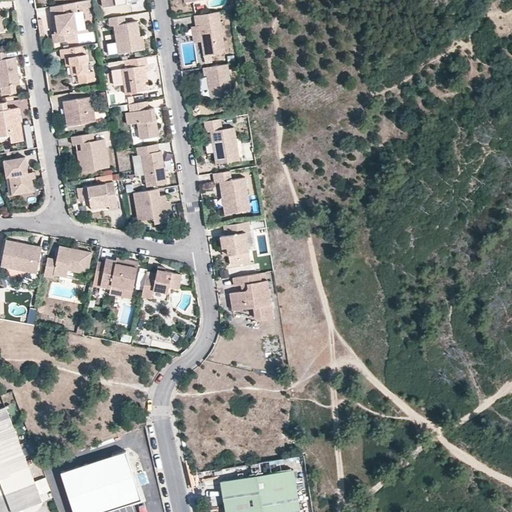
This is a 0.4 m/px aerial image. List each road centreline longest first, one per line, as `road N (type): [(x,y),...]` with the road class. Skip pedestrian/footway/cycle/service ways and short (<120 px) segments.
road 1 (residential): [(201,254),(209,328),(197,352),(172,372),(161,402),(180,511)]
road 2 (residential): [(159,0),(201,254)]
road 3 (residential): [(24,0),(62,227)]
road 4 (track): [(350,511),(511,383)]
road 5 (residential): [(62,227),(201,254)]
